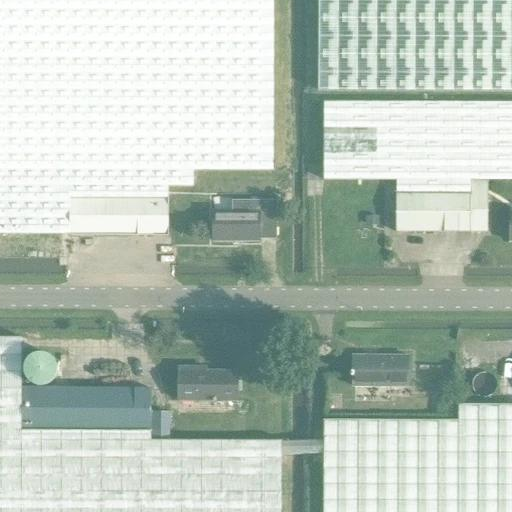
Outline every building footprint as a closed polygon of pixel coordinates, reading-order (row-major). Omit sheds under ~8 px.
[(0,0),(0,235),(69,235),(69,191),(167,192),(167,187),(193,187),(193,171),(273,171),(272,0),(0,0)] [(511,0),(317,0),(318,90),(511,91),(511,0)] [(396,181),(396,193),(422,193),(422,182),(468,183),(468,210),(487,210),(488,210),(488,181),(511,180),(511,102),(324,102),(324,180),(396,181)] [(487,232),(487,210),(468,210),(468,183),(422,182),(422,193),(396,193),(396,232),(487,232)] [(167,235),(167,192),(69,191),(69,235),(167,235)] [(258,241),(258,240),(277,239),(277,201),(232,201),(232,212),(212,213),(213,242),(258,241)] [(39,246),(53,246),(53,236),(39,236),(39,246)] [(23,429),(23,388),(23,336),(0,335),(0,511),(280,511),(281,442),(169,442),(150,442),(150,430),(23,429)] [(407,387),(407,356),(353,356),(353,386),(374,386),(374,396),(389,397),(389,387),(407,387)] [(238,401),(238,372),(197,372),(197,367),(178,367),(178,401),(238,401)] [(150,442),(169,442),(169,414),(150,414),(150,389),(23,388),(23,429),(150,430),(150,442)] [(511,511),(511,404),(457,405),(456,421),(322,420),(321,511),(511,511)]
